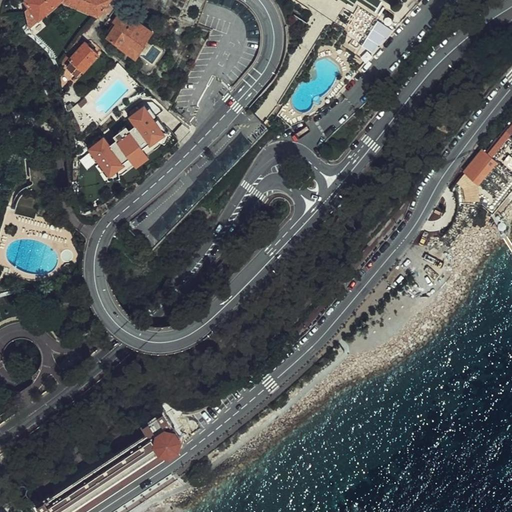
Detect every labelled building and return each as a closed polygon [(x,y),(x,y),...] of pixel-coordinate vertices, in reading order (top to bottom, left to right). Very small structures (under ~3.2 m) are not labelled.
[(25,10),(24,13),(27,28),(28,27),(40,18),(38,15),(57,0),(61,0),(97,13),(106,0),(27,0),(31,4),(25,10)] [(348,45),(353,48),(358,48),(360,47),(369,34),(380,16),(371,11),(359,3),(358,3),(352,13),(345,9),(339,20),(347,24),(348,23),(359,29),(348,45)] [(111,17),(101,30),(128,51),(147,26),(130,13),(128,15),(115,5),(108,14),(111,17)] [(286,26),(286,29),(298,37),(281,71),(270,95),(283,104),(286,89),(294,78),(292,74),(288,71),(295,62),(298,64),(304,62),(317,42),(322,40),(327,39),(332,41),(335,43),(338,38),(345,28),(344,26),(335,21),(333,25),(330,24),(327,25),(321,34),(306,25),(292,15),(286,26)] [(40,18),(28,27),(33,32),(44,22),(40,18)] [(347,36),(345,28),(338,38),(343,42),(347,36)] [(74,29),(56,52),(61,57),(66,52),(77,61),(91,45),(78,33),(74,29)] [(292,74),(294,78),(304,62),(298,64),(295,62),(288,71),(292,74)] [(150,90),(137,79),(135,81),(130,86),(135,91),(150,90)] [(77,90),(71,94),(74,98),(80,93),(77,90)] [(149,110),(140,98),(126,107),(132,117),(123,123),(120,117),(113,122),(115,123),(111,126),(114,129),(105,135),(98,126),(84,136),(100,158),(111,157),(111,155),(123,147),(124,149),(138,140),(136,138),(148,130),(150,131),(155,121),(149,110)] [(164,126),(155,121),(150,131),(159,136),(164,126)] [(482,152),(463,175),(483,198),(502,176),(496,163),(498,160),(511,142),(511,123),(486,155),(482,152)] [(241,131),(148,228),(160,239),(253,143),(241,131)] [(142,147),(138,140),(124,149),(129,156),(142,147)] [(112,167),(111,157),(100,158),(101,169),(112,167)] [(40,191),(34,163),(15,167),(20,189),(22,189),(23,195),(17,198),(12,201),(9,205),(6,208),(27,214),(28,212),(30,212),(31,208),(52,214),(50,210),(47,205),(45,202),(38,197),(40,191)] [(502,176),(483,198),(491,198),(510,176),(502,176)] [(43,489),(30,498),(36,505),(40,511),(63,511),(72,506),(133,466),(171,441),(174,431),(157,405),(137,418),(142,426),(130,435),(94,458),(44,491),(43,489)]
